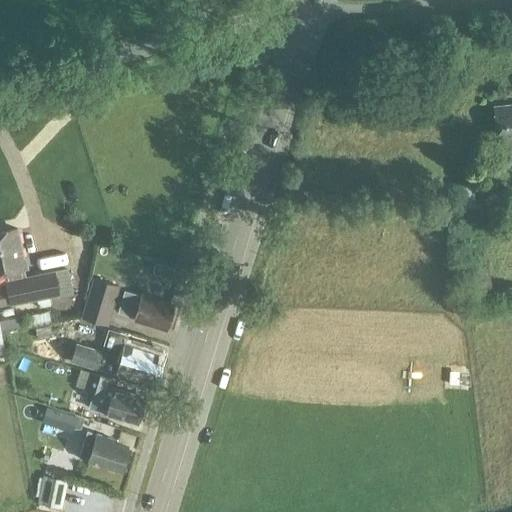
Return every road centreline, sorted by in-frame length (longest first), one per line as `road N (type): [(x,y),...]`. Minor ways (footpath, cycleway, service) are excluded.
road 1 (secondary): [(149,511),(300,14)]
road 2 (unclassified): [(0,86),(157,31),(300,14)]
road 3 (unclassified): [(300,14),(511,0)]
